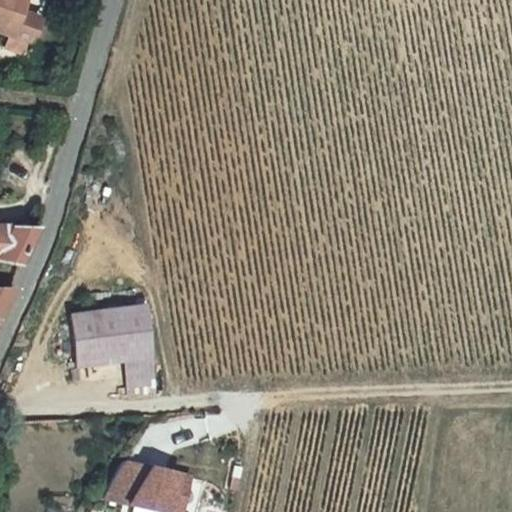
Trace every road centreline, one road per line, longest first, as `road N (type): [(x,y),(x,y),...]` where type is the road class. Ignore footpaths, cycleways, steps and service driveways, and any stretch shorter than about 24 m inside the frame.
road 1 (track): [(0,424),(511,395)]
road 2 (residential): [(0,394),(128,0)]
